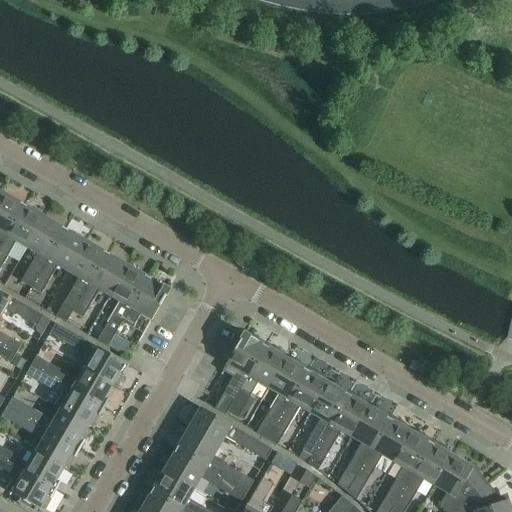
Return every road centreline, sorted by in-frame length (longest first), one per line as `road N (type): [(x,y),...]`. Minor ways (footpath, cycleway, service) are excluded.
road 1 (residential): [(511,440),(226,279)]
road 2 (residential): [(95,511),(226,279)]
road 3 (residential): [(226,279),(0,144)]
road 4 (tertiary): [(279,0),(363,7),(403,0)]
